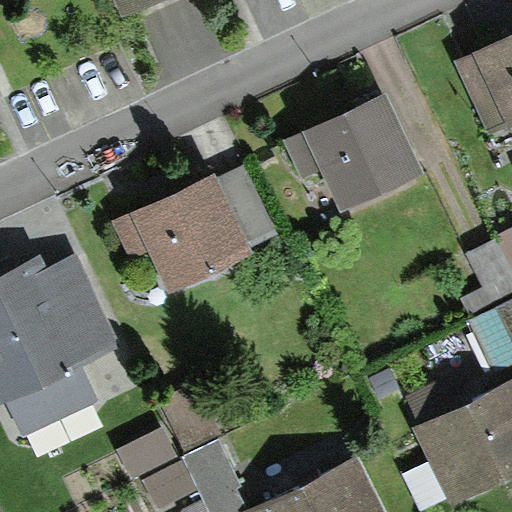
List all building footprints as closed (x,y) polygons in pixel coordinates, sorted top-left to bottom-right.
[(511,34),(455,62),(490,134),(507,126),(511,134),(511,133),(511,34)] [(385,91),(284,139),(304,180),(322,171),(342,211),(424,172),(385,91)] [(216,179),(249,247),(280,232),(245,164),(216,179)] [(214,175),(118,221),(134,254),(150,246),(173,293),(253,254),(249,247),(216,179),(214,175)] [(511,231),(466,256),(483,288),(460,300),(473,323),(511,302),(511,231)] [(36,261),(0,278),(0,402),(6,399),(22,433),(98,397),(82,365),(117,348),(74,260),(43,275),(36,261)] [(511,302),(473,323),(497,370),(511,362),(511,302)] [(423,427),(416,431),(451,503),(511,473),(511,382),(467,404),(453,376),(408,397),(423,427)] [(143,477),(177,460),(163,430),(118,451),(133,482),(143,477)] [(250,511),(237,487),(244,483),(222,438),(185,456),(201,489),(206,498),(213,511),(250,511)] [(201,489),(185,456),(177,460),(143,477),(159,510),(201,489)] [(252,511),(385,511),(358,459),(252,511)] [(213,511),(206,498),(182,510),(182,511),(213,511)]
